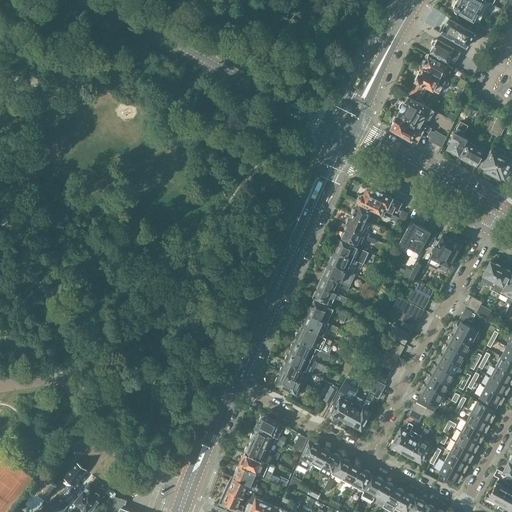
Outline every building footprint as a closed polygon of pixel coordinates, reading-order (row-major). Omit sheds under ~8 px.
[(490,3),(484,0),(456,0),(453,7),(454,10),(473,21),(473,20),(478,23),(490,3)] [(440,32),(466,47),(474,33),(448,18),(440,32)] [(478,26),(475,31),(486,37),(489,32),(478,26)] [(446,61),(445,63),(452,67),(453,65),(453,64),(460,52),(436,39),(435,40),(432,40),(431,43),(432,46),(431,47),(432,48),(430,52),(446,61)] [(422,65),(421,66),(444,78),(447,72),(449,72),(451,68),(428,55),(426,59),(425,59),(425,60),(424,60),(422,64),(422,65)] [(317,72),(321,75),(323,75),(325,70),(319,67),(316,72),(317,72)] [(416,82),(410,95),(419,100),(426,87),(438,94),(444,83),(445,81),(420,68),(415,79),(415,81),(416,82)] [(397,115),(424,131),(429,133),(430,131),(432,129),(422,123),(424,119),(425,118),(429,120),(434,111),(408,96),(397,115)] [(392,127),(392,129),(417,143),(424,131),(397,115),(397,116),(395,117),(392,121),(393,123),(393,124),(392,127)] [(497,119),(489,132),(495,135),(502,121),(497,119)] [(502,121),(495,135),(499,138),(507,124),(502,121)] [(457,154),(459,155),(467,139),(462,136),(467,126),(461,122),(455,133),(454,132),(449,142),(451,144),(449,149),(450,150),(451,153),(455,155),(457,154)] [(431,138),(429,141),(435,144),(441,134),(435,131),(433,135),(431,138)] [(447,137),(441,134),(435,144),(441,148),(444,142),(447,137)] [(472,163),(477,166),(484,152),(476,148),(477,146),(468,141),(460,155),(461,156),(462,158),(469,162),(469,163),(471,164),(472,163)] [(492,173),(493,174),(505,152),(493,145),(482,167),(486,169),(485,170),(487,170),(487,172),(490,174),(492,173)] [(511,155),(505,152),(493,174),(494,174),(495,176),(498,178),(500,177),(501,178),(501,177),(505,179),(511,165),(511,155)] [(24,155),(25,157),(2,175),(4,181),(15,179),(16,182),(19,181),(19,178),(34,176),(34,178),(35,177),(25,155),(24,155)] [(359,203),(358,204),(375,212),(391,219),(392,217),(382,212),(384,209),(392,213),(393,210),(397,212),(401,202),(392,198),(382,193),(382,192),(369,186),(366,187),(363,194),(362,195),(359,195),(357,199),(359,203)] [(352,214),(352,215),(370,223),(375,212),(358,204),(357,203),(355,208),(352,209),(351,212),(352,214)] [(408,214),(402,211),(399,217),(397,222),(403,225),(408,214)] [(347,226),(346,227),(365,235),(370,223),(352,215),(350,220),(347,220),(346,224),(347,226)] [(399,243),(419,253),(431,232),(411,221),(399,243)] [(365,235),(346,227),(344,231),(342,232),(340,235),(342,238),(341,238),(359,247),(365,235)] [(434,251),(428,263),(437,268),(441,261),(449,266),(461,245),(459,244),(460,243),(460,241),(459,240),(458,239),(457,239),(455,239),(454,239),(453,240),(453,241),(452,240),(451,240),(443,236),(437,246),(436,246),(435,246),(434,246),(433,247),(433,249),(433,250),(434,251)] [(355,252),(357,247),(340,240),(337,245),(336,246),(334,249),(335,251),(363,264),(357,261),(360,254),(355,252)] [(363,264),(334,252),(332,257),(330,257),(329,261),(330,262),(353,273),(356,266),(361,268),(363,264)] [(415,263),(416,264),(413,271),(409,278),(417,283),(425,266),(417,262),(416,261),(415,263)] [(485,281),(492,285),(501,267),(500,267),(499,265),(495,263),(493,263),(490,262),(478,284),(483,286),(485,281)] [(341,282),(342,282),(350,286),(354,278),(355,274),(353,273),(352,273),(330,263),(329,264),(328,266),(327,268),(325,269),(324,272),(324,274),(341,282)] [(501,267),(492,285),(490,288),(500,294),(502,290),(511,273),(511,272),(510,271),(507,269),(505,269),(504,269),(505,268),(502,266),(501,267)] [(403,274),(403,275),(409,278),(413,271),(406,268),(405,270),(403,274)] [(511,273),(502,290),(500,294),(508,298),(505,302),(510,304),(511,302),(511,301),(511,273)] [(347,290),(350,286),(342,282),(341,282),(324,274),(322,280),(320,280),(319,284),(319,286),(336,293),(340,287),(347,290)] [(415,289),(430,297),(433,292),(418,283),(415,289)] [(336,293),(319,286),(317,290),(315,291),(312,297),(331,305),(334,298),(345,303),(347,298),(336,293)] [(407,301),(423,310),(429,299),(413,290),(407,301)] [(481,299),(480,301),(472,296),(466,306),(477,312),(480,306),(483,300),(481,299)] [(307,313),(327,322),(330,315),(344,321),(347,315),(313,300),(310,306),(308,307),(306,311),(307,313)] [(477,312),(476,313),(476,314),(487,320),(491,312),(480,306),(477,312)] [(466,322),(472,312),(465,308),(460,319),(466,322)] [(420,316),(409,309),(406,314),(418,321),(420,316)] [(302,325),(320,333),(324,335),(327,329),(336,333),(338,327),(327,322),(307,313),(305,318),(303,319),(301,322),(302,325)] [(418,321),(406,314),(405,314),(403,313),(400,318),(414,326),(415,326),(418,321)] [(376,329),(405,344),(410,335),(381,319),(376,329)] [(478,331),(461,322),(459,326),(457,324),(453,332),(455,333),(453,336),(470,345),(478,331)] [(296,338),(296,339),(318,349),(321,343),(329,346),(330,345),(333,347),(336,341),(333,340),(332,341),(319,335),(320,333),(302,325),(299,332),(297,332),(295,336),(296,338)] [(453,336),(451,335),(447,342),(449,343),(448,346),(465,355),(470,345),(453,336)] [(318,349),(296,339),(294,343),(291,344),(290,348),(291,350),(291,351),(312,360),(315,354),(328,360),(328,358),(330,355),(318,349)] [(386,352),(397,358),(404,346),(403,346),(392,340),(386,352)] [(459,365),(465,355),(448,346),(446,345),(442,352),(444,353),(442,356),(459,365)] [(377,362),(391,370),(397,358),(386,352),(375,346),(369,358),(373,360),(377,362)] [(511,348),(507,346),(501,356),(511,361),(511,348)] [(285,362),(304,371),(307,365),(315,368),(316,367),(319,369),(321,364),(312,360),(291,351),(289,355),(286,356),(285,359),(286,362),(285,362)] [(442,356),(440,355),(436,362),(438,363),(437,366),(454,375),(459,365),(442,356)] [(511,361),(501,356),(496,367),(511,375),(511,361)] [(304,371),(285,362),(284,366),(281,367),(280,371),(280,374),(299,382),(301,376),(309,379),(311,374),(304,371)] [(391,370),(377,362),(374,368),(370,375),(384,382),(391,370)] [(437,366),(435,365),(431,372),(433,373),(432,376),(431,376),(448,385),(454,375),(437,366)] [(511,375),(496,367),(490,376),(507,385),(508,385),(509,383),(511,384),(511,382),(511,375)] [(339,369),(337,372),(344,376),(346,377),(348,374),(342,371),(339,369)] [(299,382),(280,374),(279,377),(276,378),(275,381),(276,384),(283,388),(298,396),(300,395),(303,389),(310,392),(310,391),(315,393),(317,389),(304,383),(304,384),(299,382)] [(431,376),(432,376),(429,375),(425,382),(428,383),(426,386),(443,395),(448,385),(431,376)] [(507,385),(490,376),(485,386),(502,395),(504,393),(506,394),(510,386),(508,385),(507,385)] [(377,381),(373,388),(382,392),(385,386),(377,381)] [(350,387),(343,383),(333,401),(334,402),(334,401),(337,402),(335,406),(331,413),(333,414),(333,415),(336,417),(338,417),(342,419),(351,403),(344,399),(348,391),(350,387)] [(443,395),(426,386),(424,385),(420,392),(422,393),(420,397),(424,398),(421,404),(434,412),(443,395)] [(331,386),(324,400),(330,403),(337,389),(331,386)] [(502,395),(485,386),(479,397),(496,406),(498,403),(500,404),(504,396),(502,395)] [(369,395),(373,397),(377,400),(382,392),(373,388),(369,395)] [(452,400),(456,403),(460,395),(456,393),(452,400)] [(362,408),(353,425),(355,426),(355,427),(358,429),(360,429),(361,429),(371,412),(367,409),(373,397),(369,395),(362,408)] [(495,410),(477,401),(472,411),(491,422),(495,414),(493,413),(495,410)] [(352,424),(353,425),(362,408),(351,403),(342,419),(347,421),(348,423),(350,425),(352,424)] [(414,403),(411,409),(422,415),(425,409),(414,403)] [(408,415),(412,417),(416,419),(419,421),(422,415),(411,409),(408,415)] [(487,423),(489,420),(472,411),(466,421),(484,431),(485,432),(489,424),(487,423)] [(255,427),(256,428),(285,442),(287,438),(282,436),(281,433),(284,425),(264,414),(261,415),(258,421),(257,422),(255,427)] [(399,450),(408,433),(416,419),(412,417),(404,431),(400,429),(391,446),(393,446),(393,448),(396,450),(398,449),(399,450)] [(416,419),(408,433),(399,450),(404,452),(405,454),(407,456),(409,455),(410,456),(419,439),(413,436),(415,432),(414,432),(420,421),(419,421),(416,419)] [(478,440),(480,442),(484,434),(482,433),(484,431),(466,421),(461,431),(478,440)] [(251,440),(251,441),(271,450),(274,443),(283,447),(285,443),(285,442),(256,428),(254,432),(252,433),(250,437),(251,440)] [(419,439),(410,456),(415,458),(415,460),(418,461),(420,461),(421,462),(430,445),(423,441),(428,432),(424,430),(419,439)] [(472,450),(475,452),(479,444),(477,443),(478,441),(461,431),(456,441),(472,450)] [(293,447),(302,451),(307,439),(299,435),(293,447)] [(302,463),(309,466),(320,446),(319,446),(319,444),(316,443),(314,443),(310,441),(308,440),(301,457),(298,464),(301,465),(302,463)] [(245,453),(265,462),(269,454),(278,458),(280,453),(271,450),(251,441),(249,445),(246,446),(245,450),(245,453)] [(450,451),(467,460),(469,462),(473,454),(471,453),(472,450),(456,441),(450,451)] [(320,446),(309,466),(305,473),(310,475),(316,464),(322,468),(330,452),(329,452),(329,450),(326,448),(324,449),(320,446)] [(467,460),(450,451),(445,461),(462,471),(464,472),(468,464),(466,463),(467,460)] [(334,454),(330,452),(322,468),(316,478),(319,480),(323,474),(330,478),(332,473),(340,457),(339,455),(336,453),(334,454)] [(241,460),(239,465),(256,473),(263,476),(272,480),(278,482),(280,478),(274,476),(271,474),(272,473),(266,470),(269,464),(266,462),(265,462),(245,453),(244,454),(242,455),(241,458),(241,460)] [(330,478),(324,488),(329,491),(335,481),(334,480),(336,475),(342,479),(350,463),(349,461),(346,459),(344,460),(340,457),(332,473),(330,478)] [(444,479),(452,484),(454,480),(458,482),(462,474),(460,473),(462,471),(445,461),(439,472),(446,475),(444,479)] [(508,476),(511,477),(511,464),(508,462),(502,473),(508,475),(508,476)] [(60,495),(64,498),(86,470),(77,463),(65,478),(70,482),(60,495)] [(350,463),(342,479),(352,484),(361,468),(360,468),(359,466),(357,465),(354,465),(350,463)] [(301,465),(298,464),(293,475),(297,476),(302,466),(301,465)] [(236,472),(234,477),(259,488),(260,489),(262,486),(252,481),(256,473),(239,465),(239,466),(237,467),(235,471),(236,472)] [(352,484),(347,494),(350,496),(353,491),(354,491),(356,486),(363,490),(371,474),(370,474),(369,472),(367,470),(365,471),(361,468),(352,484)] [(364,491),(375,496),(383,481),(383,480),(382,478),(379,477),(377,477),(373,475),(364,491)] [(499,504),(507,489),(510,484),(511,480),(511,477),(508,476),(503,487),(496,483),(491,494),(489,493),(487,493),(486,495),(486,496),(486,497),(487,497),(488,498),(488,499),(495,503),(496,502),(499,504)] [(244,511),(249,511),(256,495),(259,488),(234,477),(232,481),(230,482),(229,484),(230,486),(224,500),(225,503),(244,511)] [(47,498),(57,485),(47,478),(37,491),(37,490),(27,503),(36,510),(36,508),(38,510),(47,498)] [(291,479),(289,484),(297,488),(300,484),(291,479)] [(384,505),(385,502),(394,486),(393,486),(392,484),(389,482),(387,483),(383,481),(375,496),(378,498),(376,502),(383,506),(384,505)] [(63,500),(57,507),(62,511),(72,500),(82,508),(83,507),(88,511),(89,511),(101,498),(95,493),(96,491),(98,488),(90,482),(89,484),(83,492),(81,491),(79,493),(81,495),(76,500),(74,498),(74,497),(75,497),(70,493),(64,501),(63,500)] [(509,511),(511,505),(511,485),(510,484),(507,489),(499,504),(498,505),(506,509),(506,508),(507,508),(510,509),(509,511)] [(398,489),(394,486),(385,502),(396,508),(404,492),(403,490),(400,488),(398,489)] [(396,508),(395,508),(393,511),(392,511),(398,511),(400,510),(403,511),(407,511),(415,498),(414,497),(413,495),(411,494),(408,494),(404,492),(396,508)] [(263,498),(256,495),(249,511),(261,511),(266,502),(262,500),(263,498)] [(121,511),(123,508),(126,501),(121,499),(119,498),(115,497),(113,503),(111,502),(103,511),(121,511)] [(419,511),(425,503),(424,503),(424,501),(421,499),(418,500),(415,498),(407,511),(419,511)] [(289,511),(285,510),(289,501),(284,499),(277,511),(289,511)] [(295,511),(300,502),(296,500),(292,510),(291,511),(295,511)] [(331,500),(329,504),(339,509),(341,505),(331,500)] [(54,507),(48,503),(47,502),(44,506),(51,511),(53,511),(56,509),(54,507)] [(266,502),(261,511),(275,511),(277,507),(266,502)]
